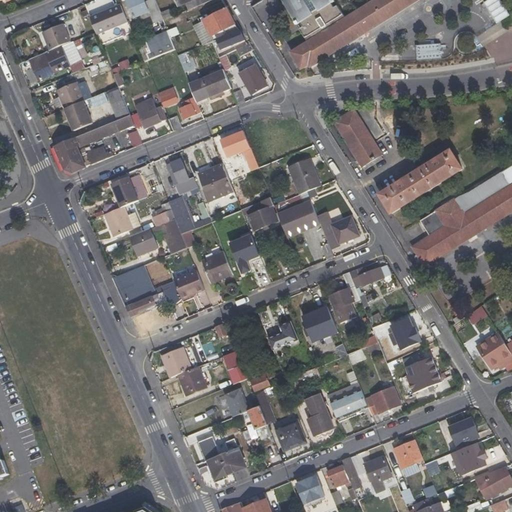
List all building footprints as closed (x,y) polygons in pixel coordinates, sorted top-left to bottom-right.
[(132,0),(128,2),(135,18),(136,18),(149,12),(151,17),(154,16),(153,14),(160,11),(155,0),(151,0),(146,2),(145,0),(132,0)] [(335,0),(283,0),(303,31),(340,8),(335,0)] [(377,0),(347,19),(340,8),(303,31),(309,42),(292,53),(302,69),(310,65),(312,67),(419,0),(377,0)] [(90,16),(86,5),(79,8),(83,18),(90,16)] [(91,18),(97,32),(98,35),(129,22),(122,6),(91,18)] [(241,30),(228,9),(203,22),(214,41),(217,40),(240,31),(241,30)] [(173,16),(170,10),(161,13),(164,20),(169,18),(173,16)] [(149,12),(136,18),(145,41),(168,32),(166,27),(164,20),(161,13),(160,11),(153,14),(154,16),(151,17),(149,12)] [(166,27),(172,25),(169,18),(164,20),(166,27)] [(212,42),(214,41),(203,22),(195,26),(204,45),(212,42)] [(64,25),(44,33),(50,51),(62,46),(71,43),(64,25)] [(237,42),(245,39),(240,31),(217,40),(222,51),(238,45),(237,42)] [(145,41),(138,44),(145,63),(176,50),(168,32),(145,41)] [(73,42),(71,43),(62,46),(70,67),(81,62),(73,42)] [(203,46),(207,56),(217,53),(213,43),(203,46)] [(237,50),(240,57),(255,51),(250,44),(237,50)] [(62,46),(50,51),(30,60),(38,80),(70,67),(62,46)] [(185,71),(196,66),(191,52),(180,57),(185,71)] [(225,55),(220,58),(224,70),(225,70),(230,68),(225,55)] [(119,88),(108,60),(87,68),(98,96),(119,88)] [(263,72),(260,74),(253,63),(247,66),(245,64),(236,69),(238,74),(240,73),(253,95),(268,87),(263,80),(267,78),(263,72)] [(225,70),(224,70),(190,84),(195,97),(198,103),(210,98),(211,101),(221,97),(220,94),(232,89),(225,70)] [(77,83),(58,91),(60,97),(64,106),(65,110),(85,102),(77,83)] [(245,102),(240,91),(234,93),(238,105),(245,102)] [(176,93),(161,98),(165,107),(179,102),(176,93)] [(58,108),(64,106),(60,97),(54,100),(58,108)] [(123,97),(118,99),(126,118),(131,116),(123,97)] [(180,109),(184,120),(202,113),(199,106),(198,103),(195,97),(182,103),(184,108),(180,109)] [(153,100),(136,107),(145,130),(169,121),(169,120),(164,108),(157,110),(153,100)] [(93,123),(85,102),(65,110),(74,131),(93,123)] [(336,122),(364,167),(383,156),(355,111),(336,122)] [(126,118),(55,147),(65,170),(73,174),(112,158),(110,154),(108,155),(104,147),(83,156),(79,147),(135,125),(131,116),(126,118)] [(169,121),(174,132),(183,128),(178,116),(169,120),(169,121)] [(138,131),(129,135),(134,149),(143,145),(138,131)] [(254,170),(259,167),(245,133),(222,143),(228,158),(243,152),(247,162),(250,161),(254,170)] [(381,196),(392,214),(463,170),(451,151),(381,196)] [(301,195),(308,192),(322,186),(318,178),(317,179),(313,167),(314,167),(311,159),(290,168),(301,195)] [(171,171),(180,192),(195,186),(190,172),(186,173),(181,161),(173,164),(175,169),(171,171)] [(201,176),(212,200),(235,191),(232,184),(224,166),(201,176)] [(131,177),(112,185),(121,208),(126,207),(149,197),(140,176),(132,179),(131,177)] [(232,184),(235,191),(239,202),(247,199),(243,188),(247,186),(243,179),(232,184)] [(418,263),(422,261),(425,266),(511,212),(511,185),(465,215),(456,199),(421,221),(431,237),(413,247),(418,255),(415,257),(418,263)] [(285,196),(277,199),(279,204),(287,201),(285,196)] [(287,201),(279,204),(274,206),(277,212),(298,203),(295,197),(287,201)] [(194,230),(181,198),(169,202),(177,219),(183,235),(194,230)] [(274,206),(272,198),(243,210),(245,217),(246,218),(249,216),(273,206),(274,206)] [(315,208),(312,201),(304,205),(309,215),(295,221),(298,229),(287,234),(288,239),(321,225),(315,208)] [(304,205),(279,216),(287,234),(298,229),(295,221),(309,215),(304,205)] [(280,222),(273,206),(249,216),(256,232),(280,222)] [(126,207),(121,208),(105,215),(114,238),(142,227),(136,213),(129,216),(126,207)] [(220,220),(222,226),(245,217),(243,210),(220,220)] [(167,213),(153,218),(157,227),(170,222),(167,213)] [(200,224),(201,227),(213,222),(209,213),(201,216),(203,222),(200,224)] [(333,226),(341,243),(358,236),(352,218),(333,226)] [(171,255),(186,249),(189,248),(184,237),(183,235),(177,219),(170,222),(157,227),(153,229),(156,235),(162,233),(171,255)] [(158,249),(151,230),(132,237),(140,256),(158,249)] [(191,235),(184,237),(189,248),(196,246),(191,235)] [(249,261),(262,256),(253,236),(232,245),(244,274),(253,271),(249,261)] [(329,244),(322,247),(328,261),(336,258),(329,244)] [(203,262),(212,284),(234,274),(225,253),(203,262)] [(159,267),(156,261),(139,268),(142,274),(159,267)] [(393,275),(388,266),(380,269),(385,278),(390,291),(396,289),(391,276),(393,275)] [(367,274),(365,267),(350,272),(360,298),(363,297),(360,288),(385,278),(380,269),(367,274)] [(142,274),(139,268),(132,271),(134,278),(142,274)] [(132,271),(113,279),(126,308),(159,294),(163,292),(172,289),(170,284),(151,291),(148,283),(138,286),(134,278),(132,271)] [(198,272),(175,282),(177,287),(200,277),(198,272)] [(360,298),(350,272),(344,275),(350,290),(331,297),(342,322),(356,317),(352,305),(355,304),(358,309),(365,308),(360,298)] [(200,277),(177,287),(183,300),(206,290),(200,277)] [(170,308),(177,304),(183,300),(177,287),(172,289),(163,292),(168,304),(170,308)] [(510,294),(507,289),(499,295),(502,299),(510,294)] [(156,301),(160,299),(159,294),(126,308),(131,319),(142,315),(141,313),(148,310),(147,309),(157,305),(156,301)] [(371,294),(363,297),(360,298),(365,308),(369,306),(368,303),(374,301),(371,294)] [(450,307),(456,317),(467,310),(461,301),(450,307)] [(314,338),(316,343),(339,334),(327,305),(311,311),(312,315),(306,318),(310,328),(307,329),(310,339),(314,338)] [(166,312),(163,306),(142,315),(131,319),(137,332),(146,336),(176,323),(171,310),(166,312)] [(473,314),(476,320),(484,314),(482,309),(473,314)] [(416,327),(414,328),(410,320),(393,328),(403,349),(422,341),(416,327)] [(283,334),(270,339),(274,351),(300,341),(292,322),(281,327),(283,334)] [(230,335),(225,323),(216,327),(220,339),(230,335)] [(382,324),(373,328),(376,337),(385,333),(382,324)] [(238,351),(241,360),(243,364),(253,360),(241,331),(232,334),(234,340),(238,351)] [(478,348),(492,370),(507,361),(511,357),(511,356),(507,348),(499,335),(478,348)] [(376,337),(360,343),(362,350),(379,343),(376,337)] [(234,340),(228,343),(232,354),(238,351),(234,340)] [(384,357),(379,343),(362,350),(364,354),(371,356),(373,361),(375,360),(377,366),(382,365),(379,358),(384,357)] [(183,348),(163,357),(171,378),(179,375),(192,370),(183,348)] [(232,354),(236,362),(241,360),(238,351),(232,354)] [(267,358),(270,364),(278,361),(276,354),(267,358)] [(421,390),(441,382),(433,362),(423,366),(425,371),(415,374),(421,390)] [(199,367),(192,370),(179,375),(187,396),(207,387),(199,367)] [(263,377),(250,381),(255,393),(265,390),(267,389),(273,387),(269,380),(277,377),(274,369),(262,374),(263,377)] [(246,372),(231,377),(234,385),(249,379),(246,372)] [(311,378),(314,384),(322,381),(319,375),(311,378)] [(270,395),(279,392),(276,385),(273,387),(267,389),(270,395)] [(395,388),(365,400),(372,417),(402,405),(395,388)] [(240,390),(227,395),(236,417),(249,412),(240,390)] [(265,390),(255,393),(260,407),(268,426),(277,422),(265,390)] [(310,421),(316,437),(335,429),(322,396),(308,402),(314,418),(310,421)] [(260,407),(249,412),(257,430),(268,426),(260,407)] [(477,437),(479,436),(472,420),(452,428),(458,444),(465,441),(466,444),(477,440),(477,437)] [(285,452),(306,443),(298,422),(277,431),(285,452)] [(257,430),(261,440),(272,436),(268,426),(257,430)] [(213,437),(198,443),(205,463),(209,461),(221,456),(217,447),(213,437)] [(239,449),(235,440),(217,447),(221,456),(239,449)] [(475,460),(497,452),(492,440),(471,449),(475,460)] [(416,465),(425,461),(417,441),(396,450),(399,459),(412,454),(416,465)] [(395,456),(389,442),(382,445),(387,459),(395,456)] [(217,480),(246,467),(239,449),(221,456),(209,461),(217,480)] [(0,480),(3,479),(3,477),(9,475),(4,462),(2,463),(0,457),(0,480)] [(363,488),(351,457),(343,460),(344,466),(351,483),(354,489),(355,491),(363,488)] [(386,491),(383,482),(394,477),(386,458),(366,466),(371,480),(370,481),(372,487),(374,486),(377,495),(386,491)] [(329,472),(336,489),(351,483),(344,466),(329,472)] [(484,481),(482,476),(472,480),(482,501),(511,486),(511,478),(507,470),(498,474),(484,481)] [(498,474),(496,471),(482,476),(484,481),(498,474)] [(299,485),(306,504),(322,497),(314,479),(299,485)] [(429,488),(431,494),(437,492),(435,486),(429,488)] [(348,491),(353,501),(357,499),(355,491),(354,489),(348,491)] [(339,491),(332,494),(333,498),(336,505),(343,502),(339,491)] [(368,501),(373,511),(383,508),(379,497),(368,501)] [(328,500),(332,508),(336,506),(336,505),(333,498),(328,500)] [(430,499),(414,506),(416,511),(419,511),(433,507),(430,499)] [(505,499),(491,505),(493,511),(501,511),(509,509),(505,499)] [(270,511),(266,500),(244,509),(241,502),(222,510),(223,511),(270,511)] [(479,502),(467,506),(469,511),(473,511),(481,509),(479,502)] [(433,507),(419,511),(445,511),(442,503),(433,507)]
